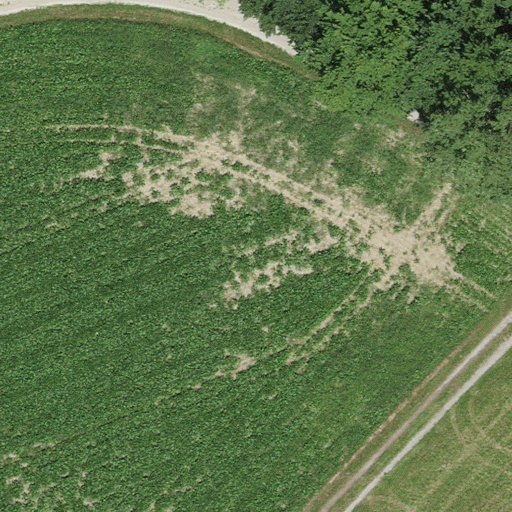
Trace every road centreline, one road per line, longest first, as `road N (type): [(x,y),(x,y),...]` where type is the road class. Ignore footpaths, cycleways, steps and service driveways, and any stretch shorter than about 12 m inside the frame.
road 1 (track): [(145,0),(231,23),(511,169)]
road 2 (track): [(352,511),(511,342)]
road 3 (track): [(0,12),(120,0)]
